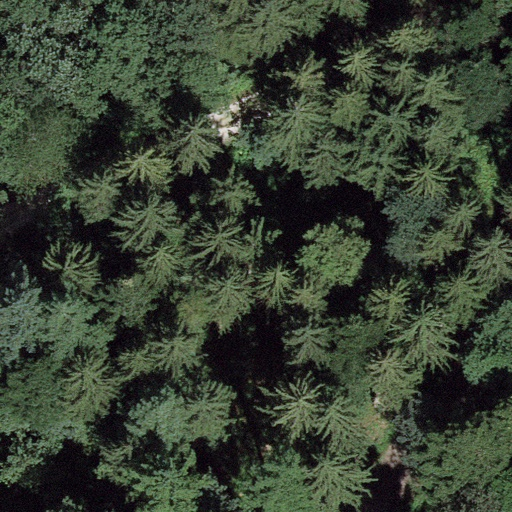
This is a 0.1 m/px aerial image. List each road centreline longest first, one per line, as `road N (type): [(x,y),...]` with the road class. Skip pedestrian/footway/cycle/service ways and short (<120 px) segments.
road 1 (track): [(0,213),(427,0)]
road 2 (track): [(381,511),(405,469),(511,334)]
